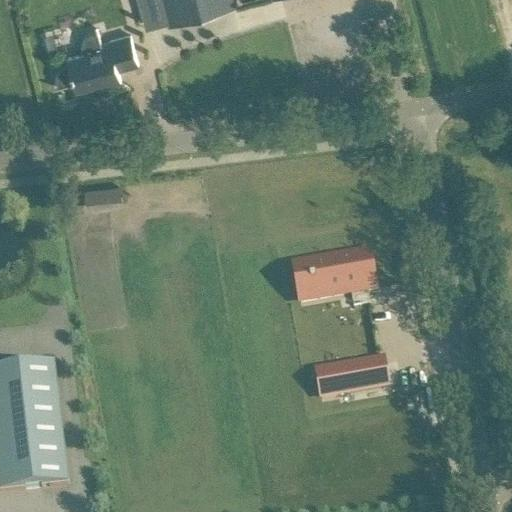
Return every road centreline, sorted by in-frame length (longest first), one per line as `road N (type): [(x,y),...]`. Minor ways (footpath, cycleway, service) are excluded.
road 1 (unclassified): [(0,164),(418,112)]
road 2 (unclassified): [(484,493),(418,112)]
